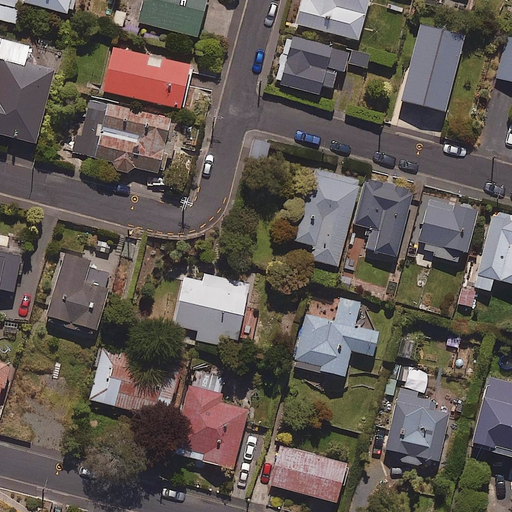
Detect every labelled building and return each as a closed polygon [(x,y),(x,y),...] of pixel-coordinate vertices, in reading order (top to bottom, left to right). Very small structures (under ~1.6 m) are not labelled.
[(16,0),(0,0),(0,14),(13,17),(16,0)] [(22,0),(23,1),(67,13),(70,0),(22,0)] [(205,0),(143,0),(138,22),(197,36),(205,0)] [(367,0),(301,0),(296,24),(358,39),(367,0)] [(465,36),(421,23),(399,99),(443,111),(465,36)] [(28,42),(1,35),(0,39),(0,133),(34,143),(54,70),(23,62),(28,42)] [(337,70),(344,72),(347,63),(366,68),(369,56),(292,36),(279,83),(319,94),(321,85),(332,88),(337,70)] [(511,36),(509,36),(496,77),(511,81),(511,36)] [(189,65),(113,47),(103,90),(179,108),(189,65)] [(165,137),(169,119),(79,97),(67,150),(113,161),(116,168),(122,171),(130,170),(133,166),(157,171),(160,155),(170,158),(175,139),(165,137)] [(270,144),(255,139),(248,160),(263,165),(270,144)] [(357,179),(311,169),(295,241),(314,245),(311,259),(338,265),(357,179)] [(412,190),(364,179),(354,224),(370,228),(365,248),(397,255),(412,190)] [(477,208),(429,196),(418,242),(426,244),(424,253),(464,263),(477,208)] [(511,215),(495,210),(473,284),(489,289),(492,277),(511,282),(511,215)] [(8,239),(0,237),(0,289),(12,292),(20,256),(5,252),(8,239)] [(89,260),(62,253),(45,321),(97,333),(112,273),(87,266),(89,260)] [(183,276),(170,334),(234,349),(249,284),(205,274),(203,281),(183,276)] [(360,302),(340,298),(335,320),(305,313),(293,365),(343,376),(349,350),(372,356),(377,332),(355,327),(360,302)] [(179,365),(103,346),(90,400),(166,418),(179,365)] [(0,400),(9,365),(0,362),(0,400)] [(224,379),(192,370),(169,451),(232,469),(248,409),(218,401),(224,379)] [(511,456),(511,383),(489,377),(470,444),(511,456)] [(399,388),(384,450),(437,463),(449,413),(430,409),(433,396),(399,388)] [(346,462),(280,445),(270,484),(336,502),(346,462)]
